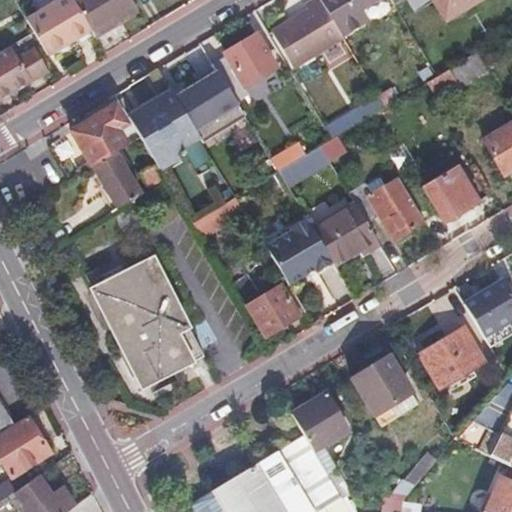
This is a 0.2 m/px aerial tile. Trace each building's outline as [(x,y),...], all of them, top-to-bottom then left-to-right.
[(88,31),(70,0),(61,0),(26,22),(32,34),(45,56),(88,31)] [(70,0),(88,31),(91,36),(92,37),(94,36),(90,30),(108,20),(112,26),(120,20),(135,11),(128,0),(70,0)] [(340,37),(318,0),(313,0),(302,6),(305,11),(270,33),(292,69),(342,39),(340,37)] [(318,0),(340,37),(366,22),(359,11),(376,0),(318,0)] [(432,0),(445,20),(479,0),(432,0)] [(94,36),(112,26),(108,20),(90,30),(94,36)] [(45,56),(49,61),(91,36),(88,31),(45,56)] [(223,57),(211,64),(215,71),(234,102),(246,95),(243,89),(274,70),(255,36),(223,55),(223,57)] [(12,46),(0,53),(0,99),(46,72),(33,50),(15,60),(11,54),(15,52),(12,46)] [(425,84),(436,102),(458,88),(447,70),(435,78),(425,84)] [(234,102),(215,71),(172,96),(194,132),(237,107),(234,102)] [(172,96),(170,92),(127,119),(139,139),(158,171),(184,155),(180,149),(197,138),(194,132),(172,96)] [(377,97),(324,129),(331,140),(362,122),(384,109),(377,97)] [(71,133),(91,168),(113,154),(125,147),(116,130),(124,125),(114,107),(71,133)] [(511,123),(482,142),(504,175),(511,170),(511,123)] [(278,172),(287,166),(306,155),(299,144),(269,161),(277,173),(278,172)] [(297,182),(328,163),(329,162),(320,147),(306,155),(287,166),(297,182)] [(100,194),(111,214),(139,197),(113,154),(91,168),(104,191),(100,194)] [(160,180),(150,162),(136,171),(147,188),(160,180)] [(442,224),(482,200),(481,199),(477,201),(456,168),(421,189),(442,224)] [(292,197),(283,183),(277,173),(234,198),(246,218),(255,213),(257,218),(292,197)] [(393,242),(423,224),(397,181),(371,197),(365,186),(347,195),(352,202),(365,224),(378,217),(393,242)] [(240,210),(233,199),(191,225),(198,235),(240,210)] [(361,258),(379,247),(365,224),(352,202),(310,228),(334,268),(358,254),(361,258)] [(165,286),(151,258),(89,290),(106,322),(133,376),(140,389),(201,357),(192,340),(165,286)] [(511,298),(501,282),(473,298),(463,304),(464,306),(482,336),(488,346),(499,339),(494,330),(511,319),(511,318),(511,298)] [(311,326),(330,315),(325,306),(328,304),(317,286),(295,300),(311,326)] [(298,317),(279,287),(246,307),(264,337),(298,317)] [(325,306),(330,315),(333,313),(328,304),(325,306)] [(511,319),(494,330),(499,339),(488,346),(490,348),(511,334),(511,319)] [(483,363),(462,328),(417,355),(439,390),(483,363)] [(511,357),(502,368),(509,379),(511,375),(511,357)] [(408,393),(387,358),(350,380),(372,415),(387,406),(408,393)] [(511,384),(507,381),(453,439),(473,449),(482,431),(494,438),(485,455),(511,468),(511,384)] [(416,405),(408,393),(387,406),(395,418),(416,405)] [(324,394),(289,416),(302,437),(311,453),(321,447),(346,432),(324,394)] [(0,433),(12,426),(0,406),(0,433)] [(0,502),(14,493),(37,477),(54,465),(48,455),(48,454),(24,418),(12,426),(0,433),(0,464),(10,479),(0,485),(0,502)] [(209,493),(220,511),(316,511),(339,498),(326,476),(311,453),(302,437),(209,493)] [(321,447),(311,453),(326,476),(334,471),(335,470),(321,447)] [(424,457),(415,467),(424,474),(433,464),(424,457)] [(415,467),(400,486),(406,496),(424,474),(415,467)] [(334,471),(326,476),(339,498),(340,501),(348,496),(334,471)] [(66,511),(74,506),(62,489),(51,497),(37,477),(14,493),(27,511),(66,511)] [(511,511),(511,484),(497,478),(482,511),(511,511)] [(398,511),(400,503),(406,496),(400,486),(383,497),(381,511),(398,511)] [(220,511),(209,493),(189,505),(193,511),(220,511)] [(416,511),(417,505),(400,503),(398,511),(416,511)]
